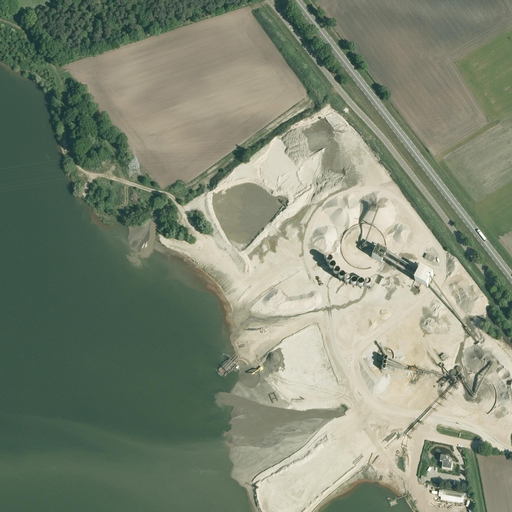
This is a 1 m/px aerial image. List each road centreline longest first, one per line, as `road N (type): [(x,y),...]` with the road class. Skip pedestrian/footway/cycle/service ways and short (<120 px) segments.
road 1 (unclassified): [(511,307),(269,0)]
road 2 (secondary): [(511,277),(296,0)]
